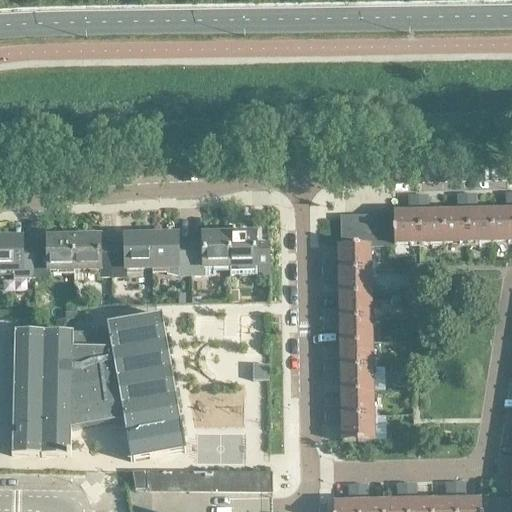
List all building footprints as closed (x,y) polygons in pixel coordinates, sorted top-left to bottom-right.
[(467,209),(466,196),(457,196),(458,210),(462,209),(467,209)] [(475,209),(475,196),(466,196),(467,209),(471,209),(475,209)] [(418,210),(418,197),(409,197),(409,211),(413,210),(418,210)] [(426,210),(426,197),(418,197),(418,210),(422,210),(426,210)] [(511,244),(511,208),(510,208),(511,212),(491,212),(492,245),(511,244)] [(467,245),(467,209),(462,209),(462,213),(442,213),(443,246),(467,245)] [(492,245),(491,212),(471,213),(471,209),(467,209),(467,245),(492,245)] [(419,246),(418,210),(413,210),(413,214),(393,214),(393,218),(394,248),(395,248),(395,247),(419,246)] [(443,246),(442,213),(422,214),(422,210),(418,210),(419,246),(443,246)] [(368,247),(368,218),(355,219),(355,247),(368,247)] [(381,248),(380,218),(368,218),(368,247),(370,247),(370,248),(381,248)] [(394,248),(393,218),(380,218),(381,248),(394,248)] [(355,247),(355,219),(341,219),(342,248),(355,247)] [(229,269),(228,236),(202,237),(202,246),(203,269),(204,269),(229,269)] [(255,268),(255,245),(255,236),(228,236),(229,269),(254,268),(255,268)] [(178,270),(177,247),(177,237),(151,238),(151,270),(177,270),(178,270)] [(151,270),(151,238),(124,238),(125,248),(125,271),(126,271),(151,270)] [(74,272),(73,239),(47,240),(47,249),(47,272),(48,272),(74,272)] [(100,271),(99,248),(99,239),(73,239),(74,272),(99,271),(100,271)] [(22,273),(22,250),(21,240),(0,240),(0,273),(21,273),(22,273)] [(269,276),(268,245),(255,245),(255,268),(254,268),(255,276),(269,276)] [(190,278),(190,246),(177,247),(178,270),(177,270),(177,278),(190,278)] [(203,269),(202,246),(190,246),(190,278),(204,277),(204,269),(203,269)] [(370,272),(370,248),(370,247),(368,247),(355,247),(342,248),(338,248),(338,268),(334,268),(334,273),(370,272)] [(113,279),(112,248),(99,248),(100,271),(99,271),(99,279),(113,279)] [(125,271),(125,248),(112,248),(113,279),(126,279),(126,271),(125,271)] [(47,272),(47,249),(34,250),(35,281),(48,280),(48,272),(47,272)] [(35,281),(34,250),(22,250),(22,273),(21,273),(21,281),(35,281)] [(334,273),(334,268),(334,264),(321,264),(321,273),(334,273)] [(371,296),(370,272),(334,273),(335,277),(338,277),(339,297),(371,296)] [(335,281),(335,277),(334,273),(321,273),(322,282),(335,281)] [(371,321),(371,296),(339,297),(339,317),(335,317),(335,321),(371,321)] [(335,321),(335,317),(335,313),(322,313),(322,321),(335,321)] [(178,410),(176,400),(176,398),(174,388),(173,382),(171,373),(171,371),(169,361),(168,355),(166,345),(166,343),(164,334),(163,326),(161,317),(156,318),(106,326),(106,336),(73,335),(73,334),(14,333),(11,457),(70,459),(71,432),(123,423),(125,436),(136,434),(144,433),(181,426),(179,416),(178,410)] [(336,330),(336,326),(335,321),(322,321),(323,330),(336,330)] [(372,345),(371,321),(335,321),(336,326),(339,326),(339,345),(372,345)] [(372,369),(372,345),(339,345),(340,366),(336,366),(336,370),(372,369)] [(336,370),(336,366),(336,361),(323,362),(323,370),(336,370)] [(373,393),(372,369),(336,370),(337,374),(340,374),(340,394),(373,393)] [(337,379),(337,374),(336,370),(323,370),(324,379),(337,379)] [(373,418),(373,393),(340,394),(341,414),(337,414),(337,418),(373,418)] [(337,418),(337,414),(337,410),(324,410),(324,418),(337,418)] [(338,427),(338,423),(337,418),(324,418),(324,427),(338,427)] [(374,443),(373,418),(337,418),(338,423),(341,423),(341,443),(374,443)] [(511,470),(511,465),(511,461),(499,459),(498,468),(511,470)] [(509,478),(510,474),(511,470),(498,468),(496,476),(509,478)] [(193,492),(193,474),(131,474),(135,491),(193,492)] [(272,492),(272,474),(193,474),(193,492),(272,492)] [(455,498),(455,485),(446,485),(447,498),(451,498),(455,498)] [(464,498),(464,485),(455,485),(455,498),(459,498),(464,498)] [(367,499),(366,486),(358,487),(358,500),(362,500),(367,499)] [(407,499),(406,486),(398,486),(398,499),(402,499),(407,499)] [(415,499),(415,486),(406,486),(407,499),(411,499),(415,499)] [(358,500),(358,487),(349,487),(349,500),(354,500),(358,500)] [(511,511),(511,496),(511,502),(480,503),(480,511),(511,511)] [(455,511),(455,498),(451,498),(451,502),(431,502),(431,511),(455,511)] [(480,511),(480,503),(480,502),(459,502),(459,498),(455,498),(455,511),(480,511)] [(406,511),(407,499),(402,499),(402,503),(382,503),(382,511),(406,511)] [(431,511),(431,502),(411,503),(411,499),(407,499),(406,511),(431,511)] [(358,511),(358,500),(354,500),(354,504),(333,504),(333,511),(358,511)] [(382,511),(382,503),(362,504),(362,500),(358,500),(358,511),(382,511)]
